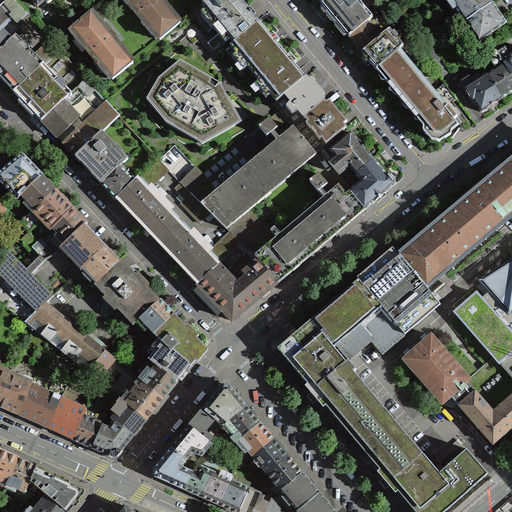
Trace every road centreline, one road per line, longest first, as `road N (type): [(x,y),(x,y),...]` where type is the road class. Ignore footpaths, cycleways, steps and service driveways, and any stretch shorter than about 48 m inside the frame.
road 1 (residential): [(24,129),(230,349)]
road 2 (residential): [(230,349),(429,179)]
road 3 (residential): [(279,0),(429,179)]
road 4 (residential): [(369,511),(230,349)]
road 5 (residential): [(118,483),(230,349)]
road 6 (residential): [(118,483),(0,429)]
